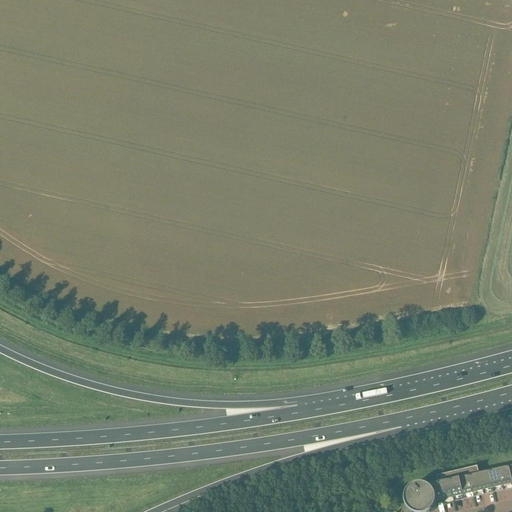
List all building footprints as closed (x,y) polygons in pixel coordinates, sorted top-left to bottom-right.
[(467,470),(473,493),(483,491),(479,475),(477,468),(467,470)] [(499,470),(502,486),(511,484),(511,481),(509,468),(499,470)] [(463,496),(473,493),(467,470),(457,472),(463,496)] [(499,470),(489,473),(492,489),(502,486),(499,470)] [(457,472),(447,475),(453,498),(463,496),(457,472)] [(483,491),(492,489),(489,473),(479,475),(483,491)] [(443,500),(453,498),(447,475),(437,477),(439,484),(443,500)] [(436,504),(436,502),(436,499),(436,497),(435,494),(434,492),(432,490),(431,488),(429,487),(426,485),(423,485),(420,484),(417,484),(415,485),(412,486),(409,488),(407,490),(406,493),(405,495),(404,498),(404,501),(404,504),(405,507),(406,509),(408,511),(424,511),(435,503),(435,504),(436,504)] [(439,484),(429,487),(431,488),(432,490),(434,492),(435,494),(436,497),(436,499),(436,502),(443,500),(439,484)]
